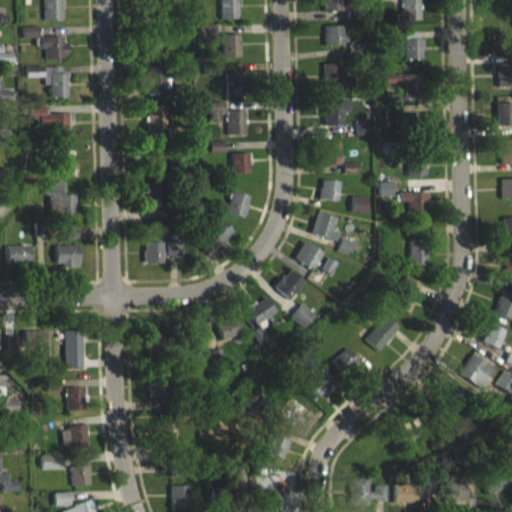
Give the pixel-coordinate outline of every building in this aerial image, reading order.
[(320,0),(322,20),(346,19),(344,0),(320,0)] [(378,0),(378,9),(393,8),(393,0),(378,0)] [(399,0),(418,0),(419,16),(400,17),(399,0)] [(511,0),(491,0),(492,0),(509,8),(511,0)] [(236,28),(235,4),(218,4),(218,28),(236,28)] [(42,30),(60,29),(60,5),(41,6),(42,30)] [(341,35),(322,35),(323,55),(341,54),(341,35)] [(21,47),(36,47),(36,36),(21,36),(21,47)] [(402,68),(421,68),(420,48),(416,48),(415,41),(401,41),(402,68)] [(238,66),(237,43),(219,44),(219,66),(238,66)] [(43,68),(64,67),(63,45),(37,46),(38,57),(43,57),(43,68)] [(511,95),(511,71),(495,72),(496,96),(511,95)] [(321,72),(321,96),(343,97),(343,73),(321,72)] [(63,75),(23,76),(23,86),(40,86),(41,95),(47,94),(48,107),(64,106),(63,75)] [(162,76),(141,76),(142,99),(162,98),(162,76)] [(224,105),(240,105),(240,82),(224,83),(224,105)] [(422,83),(382,84),(382,93),(403,92),(403,103),(422,103),(422,83)] [(207,111),(207,131),(218,131),(218,123),(222,123),(222,111),(207,111)] [(348,112),(319,111),(319,135),(340,135),(340,121),(347,121),(348,112)] [(494,135),(511,134),(511,111),(494,112),(494,135)] [(163,114),(145,114),(146,139),(164,138),(163,114)] [(66,145),(66,133),(71,133),(71,122),(43,123),(43,115),(25,116),(26,128),(39,128),(40,145),(66,145)] [(225,143),(243,143),(242,119),(224,120),(225,143)] [(353,144),(370,144),(370,132),(353,131),(353,144)] [(222,162),(222,150),(207,150),(207,162),(222,162)] [(337,151),(319,151),(320,174),(338,174),(337,151)] [(162,175),(162,153),(144,153),(144,175),(162,175)] [(406,185),(423,184),(422,159),(405,160),(406,185)] [(247,162),(229,162),(229,182),(247,182),(247,162)] [(355,172),(341,172),(341,181),(355,181),(355,172)] [(511,207),(511,187),(498,188),(499,208),(511,207)] [(337,190),(318,189),(317,209),(336,210),(337,190)] [(60,203),(61,191),(43,190),(42,223),(73,224),(74,204),(60,203)] [(144,216),(163,215),(162,191),(143,192),(144,216)] [(376,204),(390,205),(391,191),(377,191),(376,204)] [(223,222),(242,226),(247,205),(228,200),(223,222)] [(396,201),(397,211),(406,210),(406,223),(424,222),(423,201),(396,201)] [(349,220),(363,220),(364,206),(349,206),(349,220)] [(332,225),(314,221),(310,243),(327,247),(332,225)] [(500,251),(511,250),(511,226),(500,227),(500,251)] [(214,257),(231,241),(218,227),(201,244),(214,257)] [(75,247),(76,237),(60,236),(60,247),(75,247)] [(179,250),(164,251),(164,267),(179,266),(179,250)] [(406,273),(423,274),(425,251),(407,250),(406,273)] [(160,271),(160,251),(141,251),(142,272),(160,271)] [(292,268),(312,277),(320,260),(300,251),(292,268)] [(27,254),(3,255),(4,273),(28,272),(27,254)] [(76,254),(52,254),(52,275),(76,275),(76,254)] [(501,287),(511,287),(511,266),(502,266),(501,287)] [(328,284),(335,272),(326,267),(319,278),(328,284)] [(301,291),(287,278),(271,296),(287,309),(301,291)] [(391,317),(408,322),(418,291),(401,285),(391,317)] [(491,322),(508,328),(511,317),(511,303),(499,299),(491,322)] [(274,323),(263,305),(244,318),(255,336),(274,323)] [(312,324),(299,313),(287,326),(300,338),(312,324)] [(239,342),(233,325),(213,332),(219,350),(239,342)] [(375,360),(396,337),(383,325),(362,348),(375,360)] [(496,358),(503,339),(485,332),(478,351),(496,358)] [(265,348),(256,336),(248,341),(257,354),(265,348)] [(146,362),(165,362),(164,338),(145,338),(146,362)] [(42,339),(23,339),(24,358),(43,358),(42,339)] [(79,377),(79,339),(61,339),(61,377),(79,377)] [(20,346),(4,345),(4,359),(19,359),(20,346)] [(357,373),(344,357),(329,369),(342,385),(357,373)] [(511,374),(511,361),(506,360),(503,371),(511,374)] [(456,383),(478,397),(491,377),(469,363),(456,383)] [(298,395),(309,410),(328,396),(312,375),(300,384),(305,390),(298,395)] [(511,395),(511,386),(502,380),(492,393),(507,403),(511,395)] [(146,384),(147,407),(166,406),(165,383),(146,384)] [(437,405),(449,418),(463,404),(451,391),(437,405)] [(63,397),(63,419),(81,419),(80,396),(63,397)] [(303,418),(291,406),(279,420),(291,431),(303,418)] [(150,429),(150,448),(170,448),(169,429),(150,429)] [(85,454),(84,434),(65,435),(66,455),(85,454)] [(283,468),(287,448),(266,443),(262,463),(283,468)] [(0,463),(13,463),(13,448),(0,448),(0,463)] [(60,464),(39,464),(38,478),(59,478),(60,464)] [(68,475),(70,495),(88,493),(86,474),(68,475)] [(505,498),(502,489),(511,486),(508,474),(478,484),(484,504),(505,498)] [(383,494),(368,494),(368,487),(347,487),(347,511),(382,511),(383,511),(383,494)] [(449,511),(464,511),(463,491),(440,493),(441,511),(449,511)] [(414,511),(414,493),(391,494),(391,511),(414,511)] [(186,511),(186,494),(169,494),(168,511),(186,511)] [(67,511),(67,501),(51,502),(51,511),(67,511)]
